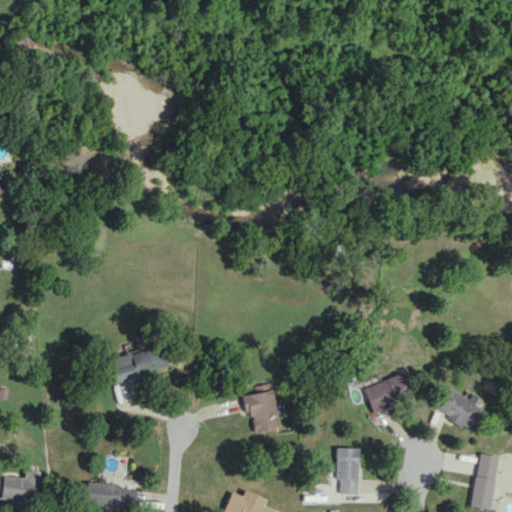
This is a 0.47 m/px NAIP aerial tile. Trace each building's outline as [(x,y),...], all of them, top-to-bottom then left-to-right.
[(112,381),(165,369),(160,345),(106,358),(112,381)] [(361,388),(371,411),(410,393),(400,371),(361,388)] [(240,395),(243,412),(249,411),(252,431),(277,427),(271,383),(253,385),(254,393),(240,395)] [(481,408),(475,404),(479,398),(469,392),(465,398),(448,386),(434,408),(467,430),(481,408)] [(356,493),(357,447),(334,447),(334,479),(338,480),(338,493),(356,493)] [(490,508),(495,455),(475,453),(470,506),(490,508)] [(37,470),(23,470),(22,477),(0,475),(0,497),(35,500),(37,470)] [(83,503),(132,507),(134,488),(118,486),(118,483),(85,480),(83,503)] [(220,511),(273,511),(274,510),(262,506),(265,498),(243,489),(241,495),(229,490),(220,511)]
